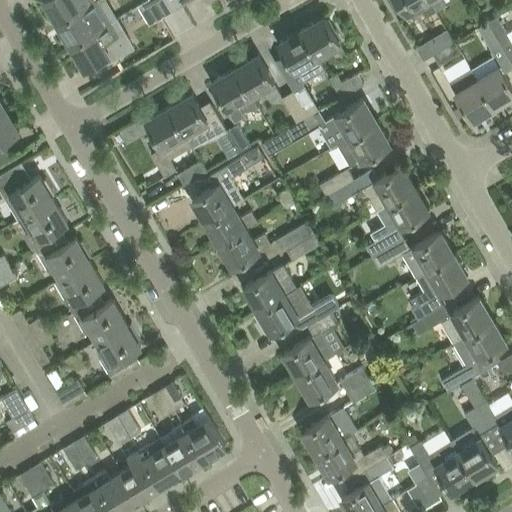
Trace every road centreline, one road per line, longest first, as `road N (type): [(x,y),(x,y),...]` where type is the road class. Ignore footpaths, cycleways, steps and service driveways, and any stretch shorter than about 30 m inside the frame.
road 1 (residential): [(71,126),(293,0)]
road 2 (residential): [(71,126),(198,339)]
road 3 (residential): [(0,455),(198,339)]
road 4 (residential): [(460,170),(360,0)]
road 5 (residential): [(0,4),(71,126)]
road 6 (residential): [(198,339),(263,455)]
